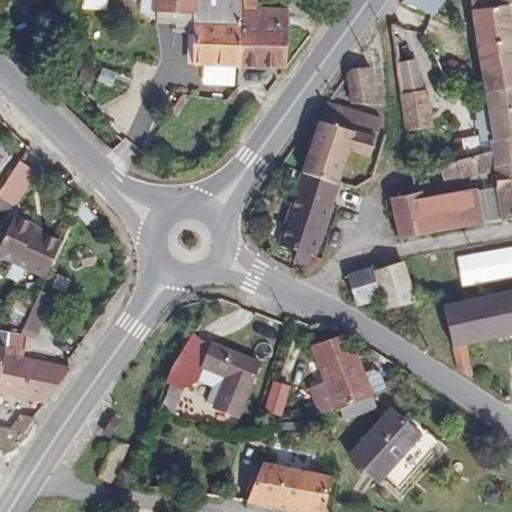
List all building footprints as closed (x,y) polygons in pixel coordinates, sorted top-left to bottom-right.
[(0,0),(0,15),(6,21),(25,0),(0,0)] [(160,0),(160,7),(197,10),(193,58),(202,59),(230,61),(235,61),(241,0),(160,0)] [(241,0),(235,61),(275,66),(281,60),(285,11),(252,9),(251,0),(241,0)] [(405,0),(436,17),(445,0),(405,0)] [(511,0),(477,0),(486,99),(511,94),(511,0)] [(230,61),(202,59),(201,78),(229,81),(230,61)] [(374,112),(365,62),(343,91),(347,117),(374,112)] [(511,94),(486,99),(488,113),(477,115),(483,159),(492,156),(496,174),(498,175),(511,173),(511,94)] [(428,100),(404,104),(407,122),(431,119),(428,100)] [(376,129),(324,115),(319,122),(297,185),(330,194),(341,165),(345,166),(362,170),(376,129)] [(431,119),(407,122),(411,141),(433,139),(431,119)] [(492,156),(483,159),(451,169),(456,188),(496,174),(492,156)] [(35,171),(19,162),(0,198),(0,199),(17,207),(35,171)] [(511,173),(498,175),(501,198),(503,219),(511,216),(511,173)] [(280,272),(293,277),(297,268),(301,269),(330,194),(297,185),(267,255),(282,261),(280,272)] [(470,207),(473,227),(503,219),(501,198),(487,199),(488,203),(470,207)] [(397,248),(473,227),(470,207),(424,216),(420,202),(414,203),(389,211),(397,248)] [(0,260),(43,278),(56,242),(26,231),(27,226),(6,217),(0,233),(0,260)] [(101,248),(87,234),(83,247),(93,257),(101,248)] [(408,271),(372,281),(378,307),(382,318),(418,310),(408,271)] [(372,281),(346,287),(350,311),(353,313),(378,307),(372,281)] [(511,294),(436,313),(449,371),(469,384),(461,348),(511,335),(511,294)] [(53,322),(45,345),(36,367),(48,368),(53,358),(58,358),(67,329),(53,322)] [(366,393),(334,330),(303,346),(334,408),(366,393)] [(218,370),(209,399),(231,407),(250,357),(203,339),(196,361),(218,370)] [(200,395),(209,399),(218,370),(196,361),(192,374),(205,381),(200,395)] [(17,389),(44,394),(48,368),(36,367),(19,366),(18,382),(17,389)] [(176,381),(162,377),(156,402),(168,407),(176,381)] [(263,378),(259,406),(274,409),(278,380),(270,380),(263,378)] [(0,422),(12,424),(17,389),(18,382),(0,379),(0,422)] [(76,399),(44,394),(17,389),(12,424),(10,435),(47,440),(76,399)] [(366,422),(344,458),(374,476),(385,459),(409,423),(377,404),(366,422)] [(110,418),(105,414),(94,428),(99,433),(110,418)] [(101,439),(87,477),(105,483),(118,447),(101,439)] [(27,469),(38,454),(22,453),(13,466),(27,469)] [(256,455),(246,500),(316,509),(321,469),(256,455)]
